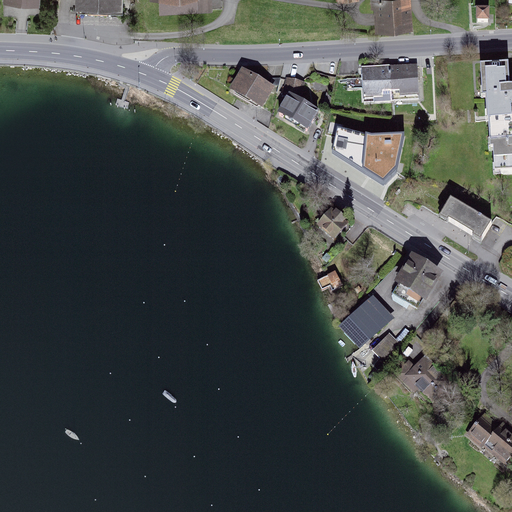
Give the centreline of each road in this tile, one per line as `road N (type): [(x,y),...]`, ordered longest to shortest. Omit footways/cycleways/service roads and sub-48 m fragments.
road 1 (secondary): [(150,76),(511,298)]
road 2 (residential): [(511,41),(174,55),(150,76)]
road 3 (residential): [(65,54),(69,37),(81,30),(162,36),(210,27),(225,18),(230,0)]
